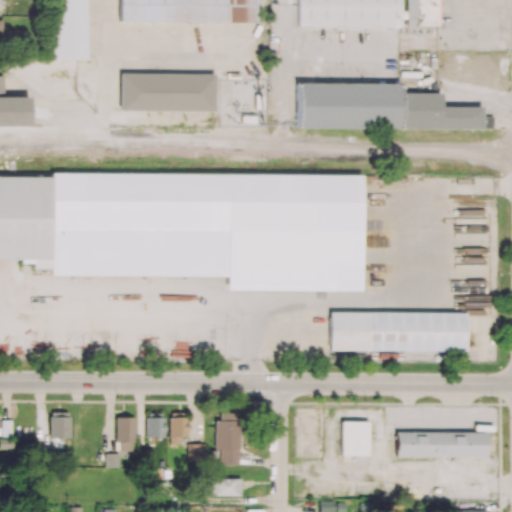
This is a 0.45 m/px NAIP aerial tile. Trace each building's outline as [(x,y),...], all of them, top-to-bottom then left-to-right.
[(49,0),(49,61),(84,62),(84,0),(49,0)] [(116,0),(116,23),(252,24),(252,0),(116,0)] [(295,0),(295,29),(397,30),(397,0),(295,0)] [(402,0),(402,29),(436,29),(436,0),(402,0)] [(116,74),(213,75),(213,113),(116,113),(116,74)] [(0,76),(0,128),(26,128),(26,99),(2,99),(2,76),(0,76)] [(293,84),(294,131),(492,131),(492,121),(478,121),(478,107),(440,107),(440,94),(435,94),(397,94),(397,84),(293,84)] [(253,95),(253,109),(262,109),(262,95),(253,95)] [(240,115),(240,123),(255,123),(255,115),(240,115)] [(0,176),(0,260),(31,262),(31,272),(224,278),(225,291),(360,291),(361,173),(50,173),(49,177),(0,176)] [(329,312),(463,314),(462,354),(328,351),(329,312)] [(367,456),(340,456),(340,422),(367,422),(367,456)] [(484,433),(484,457),(394,457),(394,432),(484,433)]
